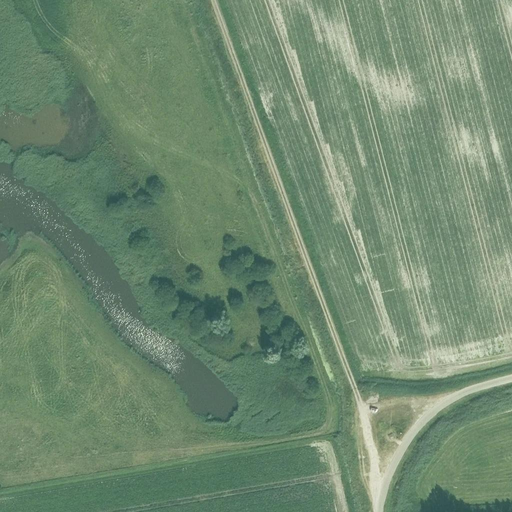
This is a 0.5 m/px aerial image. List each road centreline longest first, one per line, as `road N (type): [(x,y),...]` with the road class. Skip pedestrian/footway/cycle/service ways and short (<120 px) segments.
road 1 (track): [(219,0),(360,402),(444,403)]
road 2 (unclassified): [(377,498),(388,468),(425,418),(464,391),(511,376)]
